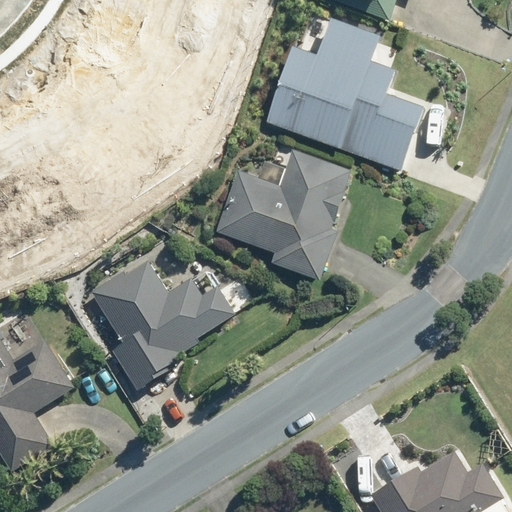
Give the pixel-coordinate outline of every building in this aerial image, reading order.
[(335,0),(395,22),(402,0),(335,0)] [(305,47),(278,124),(410,171),(433,107),(398,95),(407,71),(384,63),(393,37),(344,20),(331,57),(305,47)] [(279,254),(276,263),(324,281),(342,235),(333,232),(355,174),(297,152),(283,189),(241,173),(219,233),(279,254)] [(130,345),(118,353),(141,391),(179,368),(177,364),(189,358),(186,355),(203,345),(200,341),(239,317),(222,288),(208,297),(197,280),(173,295),(153,263),(130,277),(128,274),(98,293),(130,345)] [(58,447),(38,414),(79,389),(50,343),(17,363),(0,334),(0,449),(15,474),(58,447)] [(484,511),(508,497),(487,461),(472,471),(459,449),(427,469),(424,464),(375,493),(387,511),(484,511)]
